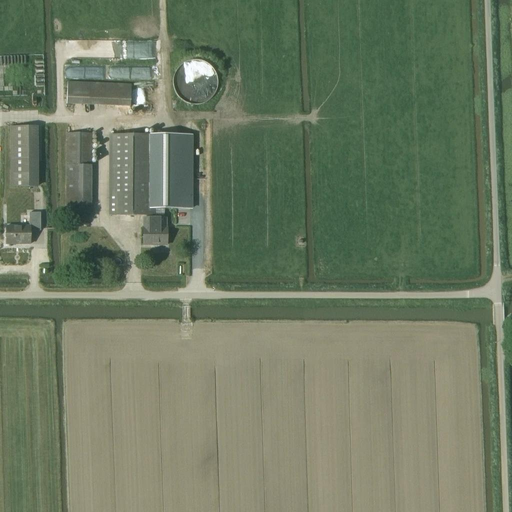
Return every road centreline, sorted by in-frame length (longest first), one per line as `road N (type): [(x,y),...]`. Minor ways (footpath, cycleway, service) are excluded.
road 1 (unclassified): [(0,295),(497,293)]
road 2 (unclassified): [(497,293),(488,0)]
road 3 (unclassified): [(505,511),(497,293)]
